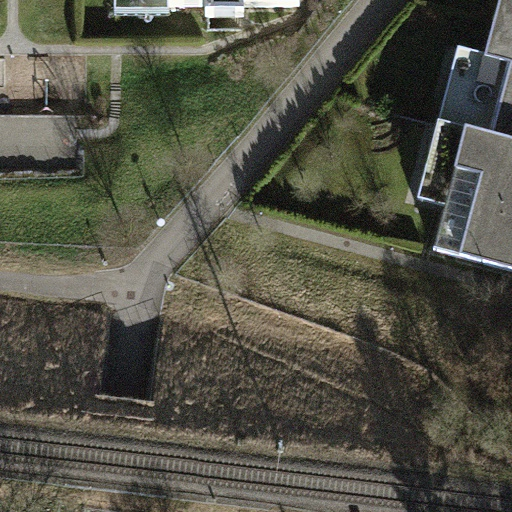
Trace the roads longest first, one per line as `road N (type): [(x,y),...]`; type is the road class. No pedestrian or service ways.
road 1 (residential): [(141,298),(149,267),(384,0)]
road 2 (track): [(112,511),(141,298)]
